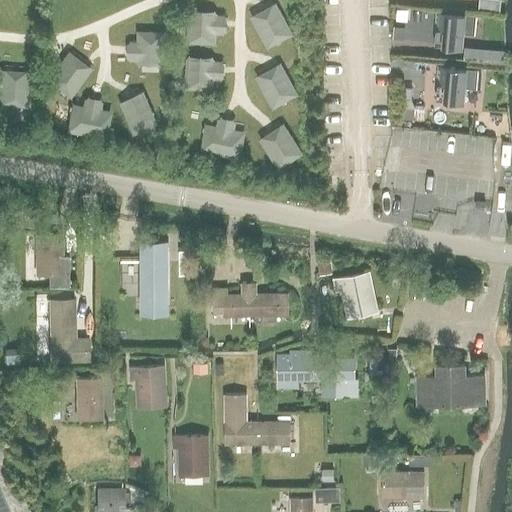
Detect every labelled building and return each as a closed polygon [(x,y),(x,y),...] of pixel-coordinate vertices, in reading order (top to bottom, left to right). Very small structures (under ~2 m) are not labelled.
[(446,12),(437,12),(435,30),(444,31),(442,47),(463,49),(464,34),(474,35),(476,17),(477,17),(477,16),(446,12)] [(403,40),(404,28),(394,27),(393,39),(403,40)] [(447,67),(439,66),(437,85),(445,85),(444,102),(464,103),(466,88),(476,89),(478,71),(479,71),(479,70),(447,67)] [(31,70),(0,68),(0,105),(28,107),(31,70)] [(404,88),(403,100),(412,100),(413,89),(404,88)] [(27,109),(0,106),(0,116),(27,118),(27,109)] [(414,123),(415,108),(403,107),(401,122),(414,123)] [(485,209),(485,202),(477,201),(476,208),(485,209)] [(62,233),(37,233),(37,275),(49,275),(49,287),(69,287),(69,256),(62,256),(62,233)] [(167,250),(167,240),(165,240),(165,242),(145,242),(145,240),(143,240),(144,309),(146,309),(145,307),(166,307),(166,309),(167,309),(167,281),(169,281),(169,250),(167,250)] [(189,251),(178,251),(179,275),(190,275),(189,251)] [(321,270),(332,269),(330,259),(320,261),(321,270)] [(364,273),(337,279),(339,290),(342,289),(347,288),(351,307),(371,303),(364,273)] [(256,314),(256,294),(256,282),(242,282),(242,294),(228,294),(228,288),(213,289),(213,311),(224,311),(224,315),(256,314)] [(256,294),(256,314),(289,313),(289,293),(256,294)] [(75,336),(75,298),(51,298),(51,362),(90,361),(90,336),(75,336)] [(7,362),(20,361),(19,348),(6,349),(7,362)] [(397,361),(397,349),(389,349),(389,361),(397,361)] [(277,377),(288,377),(288,379),(321,379),(321,358),(311,359),(310,350),(289,350),(289,353),(277,353),(277,377)] [(372,367),(386,367),(386,356),(372,356),(372,367)] [(322,379),(322,392),(348,392),(347,379),(354,379),(354,358),(321,358),(321,379),(322,379)] [(194,371),(207,371),(207,363),(194,363),(194,371)] [(160,366),(132,367),(133,378),(136,378),(141,378),(142,397),(162,396),(160,366)] [(419,405),(452,404),(452,398),(451,377),(451,366),(437,366),(437,377),(419,378),(419,405)] [(452,398),(452,404),(484,404),(484,377),(464,377),(464,366),(451,366),(451,377),(452,398)] [(102,419),(101,378),(77,378),(78,419),(102,419)] [(247,393),(226,393),(226,422),(225,422),(225,442),(257,442),(257,422),(247,422),(247,393)] [(257,422),(257,442),(291,443),(291,422),(278,422),(257,422)] [(203,435),(175,436),(175,447),(178,447),(184,447),(184,466),(204,466),(203,435)] [(429,454),(412,454),(412,463),(429,463),(429,454)] [(132,455),(132,464),(142,465),(142,459),(138,455),(132,455)] [(376,455),(376,464),(393,464),(393,455),(376,455)] [(322,469),(322,480),(333,480),(333,469),(322,469)] [(383,497),(404,497),(403,473),(383,473),(383,497)] [(403,473),(404,497),(424,497),(424,473),(403,473)] [(334,488),(322,488),(322,502),(334,502),(334,488)] [(103,494),(103,490),(98,490),(98,511),(104,511),(119,511),(120,506),(126,506),(126,494),(103,494)] [(291,511),(312,511),(312,497),(291,498),(291,511)]
